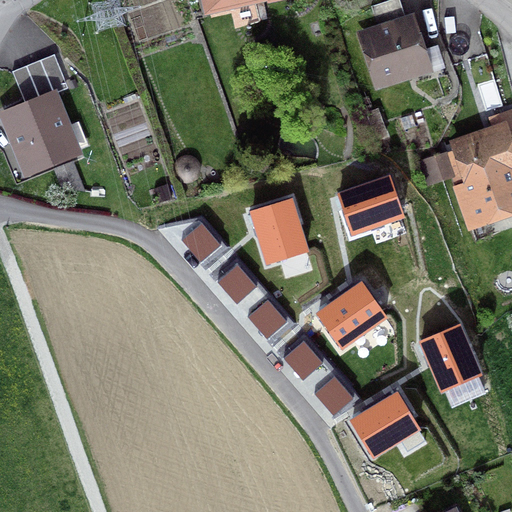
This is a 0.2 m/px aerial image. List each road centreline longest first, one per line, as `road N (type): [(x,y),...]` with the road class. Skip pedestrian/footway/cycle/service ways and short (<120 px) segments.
road 1 (unclassified): [(0,208),(120,230),(190,287),(295,403),(360,511)]
road 2 (track): [(102,511),(0,237)]
